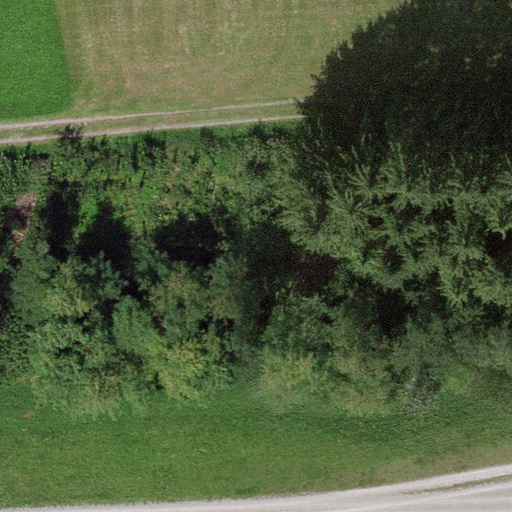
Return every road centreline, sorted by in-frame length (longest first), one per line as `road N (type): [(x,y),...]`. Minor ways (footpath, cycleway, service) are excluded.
road 1 (track): [(0,163),(511,127)]
road 2 (track): [(253,511),(511,503)]
